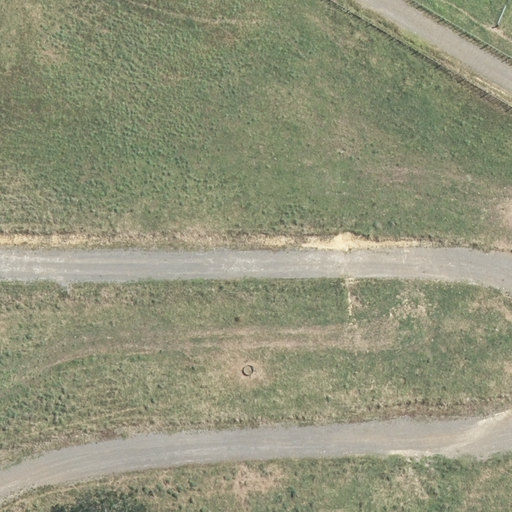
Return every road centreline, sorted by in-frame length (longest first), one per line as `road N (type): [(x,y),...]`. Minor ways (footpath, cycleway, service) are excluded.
road 1 (track): [(0,483),(470,448),(511,436)]
road 2 (track): [(511,286),(206,272),(0,251)]
road 3 (track): [(361,0),(511,90)]
